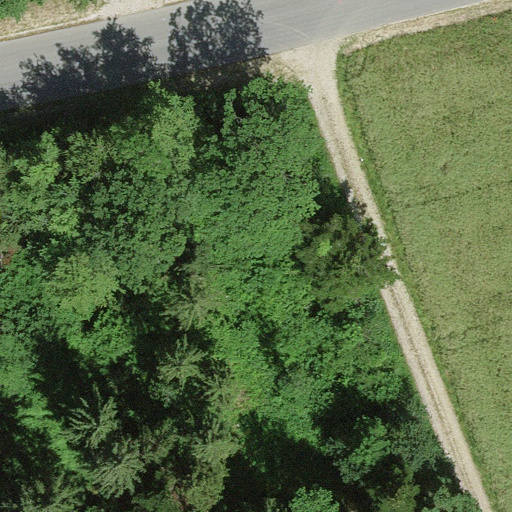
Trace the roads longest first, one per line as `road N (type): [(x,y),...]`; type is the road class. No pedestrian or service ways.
road 1 (track): [(307,12),(315,62),(480,511)]
road 2 (tertiary): [(0,71),(359,0)]
